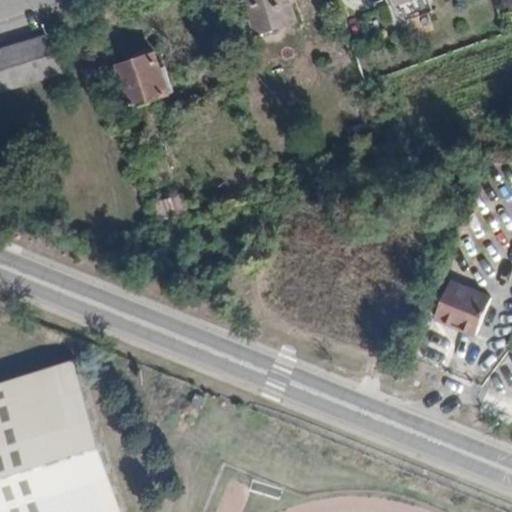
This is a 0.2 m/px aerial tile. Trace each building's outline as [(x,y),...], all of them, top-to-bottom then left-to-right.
[(247,0),(249,5),(253,17),(258,32),(296,21),(289,0),(247,0)] [(247,20),(253,17),(249,5),(243,8),(247,20)] [(49,36),(0,50),(0,89),(61,72),(49,36)] [(168,95),(160,69),(156,56),(121,67),(125,81),(133,106),(168,95)] [(167,68),(160,69),(168,95),(175,93),(167,68)] [(133,106),(125,81),(114,85),(122,109),(133,106)] [(315,208),(305,238),(401,270),(411,240),(315,208)] [(495,297),(457,281),(442,316),(479,333),(495,297)] [(0,384),(0,392),(76,368),(73,361),(0,384)] [(76,368),(0,392),(0,488),(104,456),(76,368)] [(0,511),(121,511),(104,456),(0,488),(0,511)]
